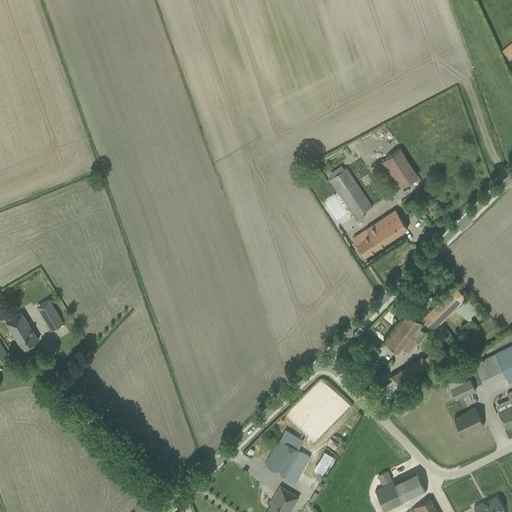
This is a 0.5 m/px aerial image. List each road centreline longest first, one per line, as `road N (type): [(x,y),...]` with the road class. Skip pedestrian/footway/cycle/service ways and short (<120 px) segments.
road 1 (unclassified): [(321,358),(511,173)]
road 2 (residential): [(321,358),(437,474),(511,445)]
road 3 (unclassified): [(163,511),(321,358)]
